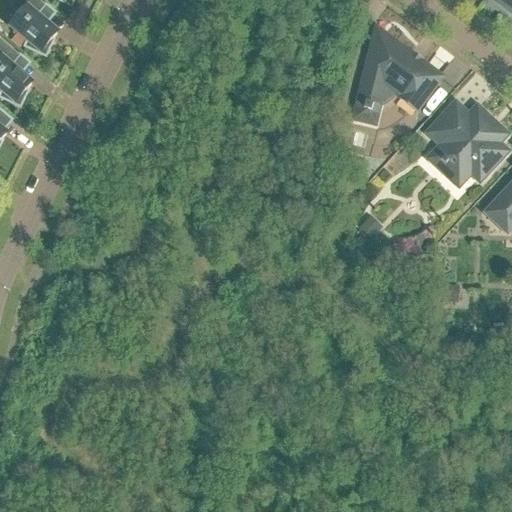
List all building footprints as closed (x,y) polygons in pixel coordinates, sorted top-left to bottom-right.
[(44,57),(50,44),(56,37),(36,20),(45,9),(34,0),(14,0),(9,6),(18,19),(9,30),(28,45),(27,49),(44,57)] [(511,0),(491,0),(511,14),(511,0)] [(416,68),(393,51),(394,46),(374,41),(352,127),(377,132),(383,104),(387,102),(392,100),(395,97),(416,112),(440,80),(418,64),(416,68)] [(19,108),(25,94),(31,87),(11,70),(20,59),(0,42),(0,93),(3,96),(1,99),(19,108)] [(468,120),(455,108),(428,137),(441,149),(435,156),(443,163),(441,165),(445,168),(446,166),(465,183),(474,173),(482,181),(506,155),(497,147),(505,138),(489,123),(476,111),(468,120)] [(511,187),(485,217),(506,236),(511,229),(511,187)] [(368,223),(360,231),(371,242),(379,234),(368,223)] [(446,288),(445,306),(458,307),(459,289),(446,288)]
